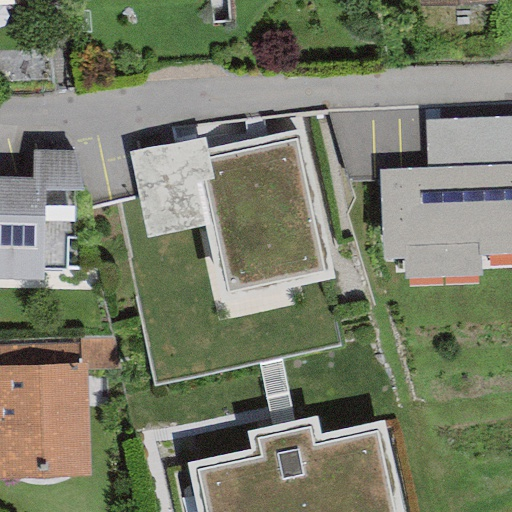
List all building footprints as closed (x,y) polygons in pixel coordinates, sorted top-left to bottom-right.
[(420,0),(421,10),(495,7),(494,0),(420,0)] [(511,121),(425,123),(427,171),(379,172),(381,270),(402,270),(402,290),(483,284),(480,265),(511,263),(511,121)] [(333,286),(303,140),(297,140),(207,152),(215,191),(207,193),(215,234),(204,236),(221,314),(333,286)] [(205,143),(129,156),(145,247),(204,236),(215,234),(207,193),(215,191),(207,152),(205,143)] [(101,271),(73,156),(33,155),(31,183),(0,183),(0,289),(44,290),(43,278),(66,281),(66,271),(101,271)] [(0,483),(87,481),(84,369),(0,371),(0,483)] [(253,460),(184,475),(192,511),(398,511),(380,429),(320,442),(316,426),(249,441),(253,460)]
